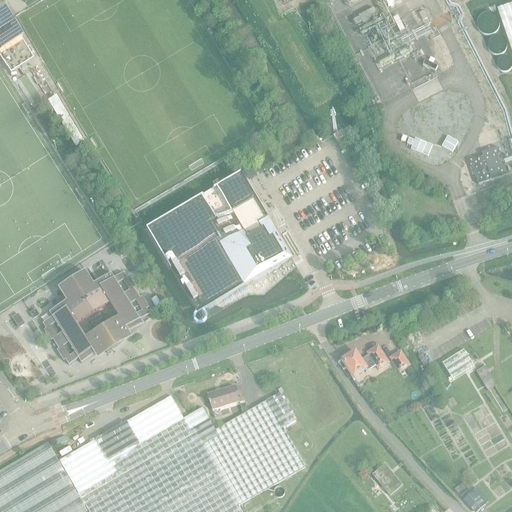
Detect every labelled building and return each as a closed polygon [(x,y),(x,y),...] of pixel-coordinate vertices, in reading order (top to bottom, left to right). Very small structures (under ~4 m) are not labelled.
[(371,2),(369,0),(346,0),(345,1),(351,12),(371,2)] [(511,4),(497,10),(511,55),(511,4)] [(0,56),(11,74),(16,70),(27,64),(34,59),(22,39),(25,37),(6,9),(0,12),(0,56)] [(357,10),(357,30),(401,31),(401,18),(389,18),(389,11),(357,10)] [(75,151),(85,144),(56,100),(46,106),(75,151)] [(343,131),(334,136),(337,141),(346,136),(343,131)] [(422,145),(421,157),(438,159),(440,147),(422,145)] [(471,162),(479,185),(507,176),(498,148),(482,154),(483,157),(471,162)] [(148,230),(147,230),(193,308),(201,303),(205,309),(206,311),(222,302),(238,293),(269,274),(288,263),(291,261),(292,260),(287,252),(281,241),(279,239),(273,227),(264,212),(259,205),(243,176),(242,175),(188,206),(155,225),(148,230)] [(218,180),(212,183),(215,188),(221,184),(218,180)] [(122,249),(117,252),(120,258),(128,253),(125,248),(122,249)] [(150,315),(147,309),(149,308),(142,297),(140,299),(134,289),(136,288),(129,277),(127,278),(124,273),(114,279),(112,275),(94,285),(86,272),(59,290),(67,303),(50,313),(53,318),(43,324),(46,329),(44,331),(51,341),(53,340),(59,350),(57,351),(64,362),(66,360),(69,366),(79,360),(82,364),(99,353),(107,352),(107,354),(113,351),(112,350),(115,348),(118,346),(120,344),(122,342),(124,339),(126,336),(143,325),(141,321),(150,315)] [(159,309),(162,307),(156,298),(152,301),(157,310),(159,309)] [(36,311),(31,314),(34,319),(39,316),(36,311)] [(19,314),(13,318),(19,328),(25,325),(19,314)] [(363,375),(369,371),(376,366),(379,370),(389,364),(378,348),(368,354),(370,357),(362,362),(356,352),(349,356),(347,356),(344,358),(343,360),(350,371),(349,373),(351,375),(353,376),(354,378),(361,373),(363,375)] [(464,351),(443,364),(453,381),(474,368),(464,351)] [(391,359),(400,373),(410,367),(401,353),(391,359)] [(485,367),(476,372),(488,391),(496,386),(485,367)] [(212,411),(239,402),(234,387),(207,395),(212,411)] [(95,442),(59,462),(87,511),(242,511),(239,506),(306,467),(284,429),(296,422),(290,410),(280,393),(216,430),(203,408),(184,419),(171,397),(127,423),(140,445),(108,464),(95,442)] [(104,437),(95,442),(108,464),(140,445),(127,423),(104,437)] [(0,511),(87,511),(59,462),(48,444),(0,472),(0,511)] [(391,496),(402,486),(385,466),(374,475),(391,496)] [(474,511),(477,511),(485,505),(473,491),(463,500),(474,511)]
